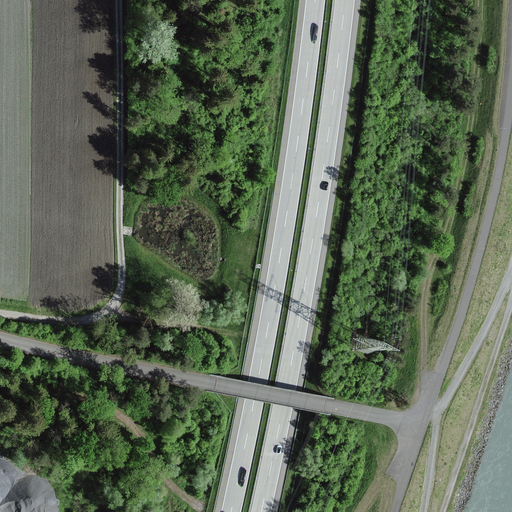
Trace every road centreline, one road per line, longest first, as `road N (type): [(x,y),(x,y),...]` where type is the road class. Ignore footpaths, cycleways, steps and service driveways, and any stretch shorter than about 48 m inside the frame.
road 1 (motorway): [(260,511),(306,277),(343,0)]
road 2 (motorway): [(314,0),(278,268),(231,511)]
road 3 (track): [(0,316),(106,317),(120,291),(112,0)]
road 4 (track): [(511,91),(468,293),(422,424)]
road 5 (track): [(147,370),(422,424)]
road 6 (track): [(511,277),(448,398),(429,404),(436,417),(422,511)]
road 7 (track): [(511,295),(444,511)]
road 8 (unclassified): [(0,335),(147,370)]
